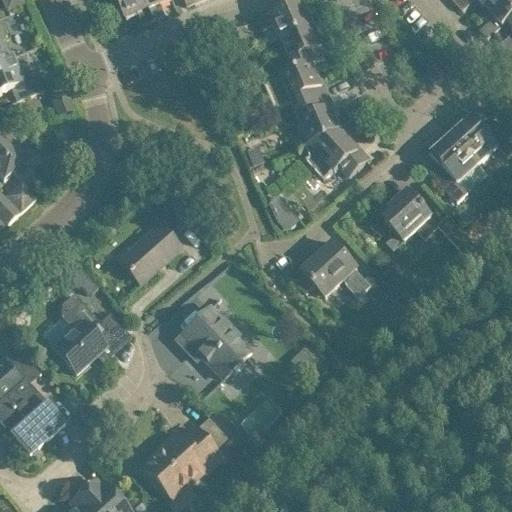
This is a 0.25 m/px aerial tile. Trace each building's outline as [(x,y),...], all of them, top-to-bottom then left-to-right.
[(153,24),(142,0),(104,0),(111,16),(122,11),(127,22),(140,16),(142,19),(141,23),(143,28),(153,24)] [(172,3),(170,0),(142,0),(153,24),(165,18),(163,14),(160,12),(158,8),(172,3)] [(198,4),(196,0),(184,0),(188,9),(198,4)] [(462,15),(472,5),(467,0),(462,0),(455,7),(462,15)] [(486,11),(498,0),(475,0),(477,1),(486,11)] [(507,24),(511,19),(511,0),(498,0),(486,11),(495,21),(480,35),(488,43),(507,24)] [(270,47),(281,42),(315,28),(310,16),(307,17),(303,7),(261,25),(270,47)] [(508,55),(511,51),(511,19),(507,24),(511,29),(511,37),(501,47),(508,55)] [(0,66),(12,61),(5,44),(9,43),(2,26),(0,26),(0,66)] [(315,28),(281,42),(295,74),(295,75),(312,68),(321,64),(316,53),(322,51),(317,41),(312,30),(315,28)] [(217,44),(222,54),(227,66),(240,60),(230,38),(217,44)] [(222,54),(217,44),(217,43),(206,48),(211,59),(222,54)] [(19,78),(12,61),(0,66),(0,96),(11,92),(16,106),(44,94),(34,72),(19,78)] [(321,90),(312,68),(295,75),(295,74),(268,86),(278,110),(291,105),(295,115),(329,100),(324,89),(321,90)] [(74,115),(65,94),(50,100),(59,121),(74,115)] [(334,111),(329,100),(295,115),(310,148),(341,135),(331,112),(334,111)] [(472,120),(451,139),(478,168),(498,150),(507,161),(511,156),(511,144),(498,129),(488,138),(472,120)] [(15,178),(28,166),(26,163),(30,159),(7,135),(3,138),(0,135),(0,179),(3,184),(13,176),(15,178)] [(357,154),(341,135),(310,148),(306,150),(310,160),(307,164),(326,184),(340,171),(349,180),(369,162),(359,152),(357,154)] [(451,139),(431,157),(439,167),(447,175),(437,184),(457,206),(468,197),(488,179),(478,168),(451,139)] [(23,183),(4,200),(20,216),(38,200),(23,183)] [(438,230),(437,229),(438,228),(437,228),(431,222),(432,221),(425,213),(426,212),(424,210),(422,211),(408,195),(389,213),(393,217),(385,224),(396,237),(386,247),(393,255),(404,245),(405,246),(417,235),(424,243),(438,230)] [(20,216),(4,200),(0,196),(0,223),(6,230),(20,216)] [(118,265),(139,289),(181,252),(171,240),(182,230),(163,210),(152,220),(159,228),(118,265)] [(463,257),(474,247),(448,219),(438,228),(437,229),(438,230),(463,257)] [(370,290),(370,289),(356,273),(357,272),(334,247),(302,275),(305,278),(296,286),(306,297),(315,289),(325,301),(344,284),(347,288),(346,288),(358,302),(370,291),(370,290)] [(400,302),(380,280),(370,289),(370,290),(370,291),(389,312),(400,302)] [(106,351),(114,343),(124,334),(109,318),(99,327),(73,298),(61,309),(61,321),(41,340),(76,378),(98,357),(105,365),(113,358),(106,351)] [(210,312),(176,344),(190,357),(194,353),(222,383),(251,355),(210,312)] [(16,351),(5,361),(14,370),(25,361),(16,351)] [(65,426),(25,382),(14,370),(0,383),(0,426),(6,433),(8,431),(13,438),(8,443),(9,443),(13,440),(29,459),(65,426)] [(184,401),(176,407),(189,426),(197,421),(184,401)] [(193,432),(180,444),(176,439),(173,442),(174,447),(168,452),(163,451),(142,470),(167,499),(201,468),(205,472),(219,460),(193,432)] [(75,511),(74,511),(125,511),(103,486),(100,489),(96,485),(84,496),(88,500),(87,506),(82,511),(75,511)]
